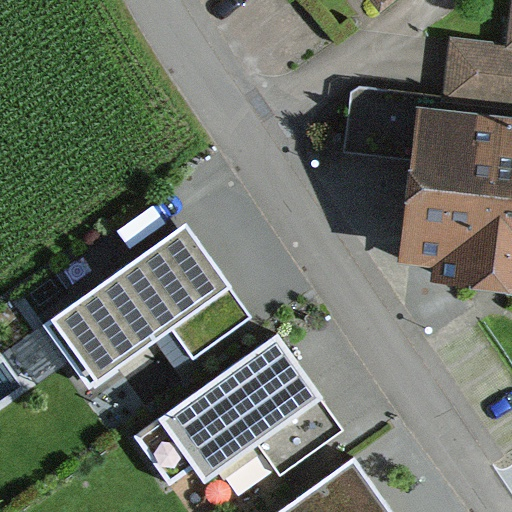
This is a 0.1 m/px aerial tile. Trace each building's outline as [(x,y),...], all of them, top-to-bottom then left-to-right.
[(351,0),(359,10),(372,0),(351,0)] [(511,0),(508,0),(503,54),(447,48),(442,92),(511,99),(511,0)] [(511,130),(409,118),(392,262),(511,276),(511,130)] [(243,324),(173,229),(45,322),(84,376),(161,320),(191,362),(243,324)] [(276,332),(133,431),(173,488),(261,427),(284,460),(339,423),(276,332)] [(391,511),(349,454),(268,511),(391,511)]
